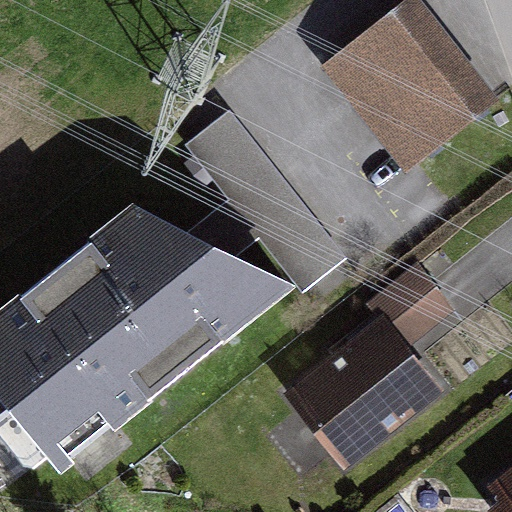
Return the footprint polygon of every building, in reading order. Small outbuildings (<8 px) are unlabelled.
[(501,99),(423,0),(410,0),(331,61),(414,167),(501,99)] [(0,318),(0,386),(65,468),(296,285),(140,208),(0,318)] [(417,337),(459,299),(420,256),(378,294),(417,337)] [(445,389),(387,313),(286,391),(344,466),(445,389)] [(504,511),(511,511),(511,468),(486,488),(504,511)]
